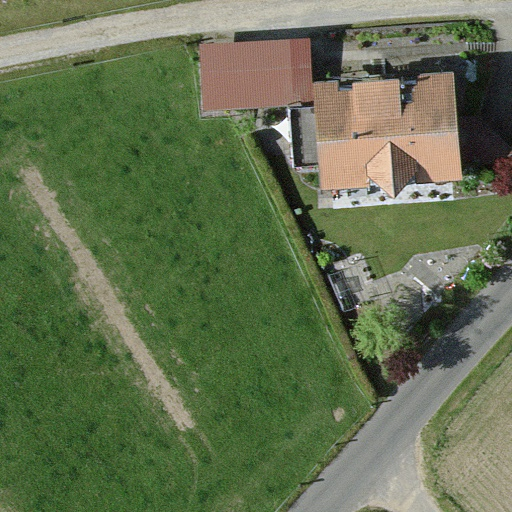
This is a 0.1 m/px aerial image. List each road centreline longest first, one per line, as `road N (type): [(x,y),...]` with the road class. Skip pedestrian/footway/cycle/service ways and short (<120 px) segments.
road 1 (track): [(442,0),(312,6),(89,35),(0,57)]
road 2 (unclassified): [(511,293),(316,511)]
